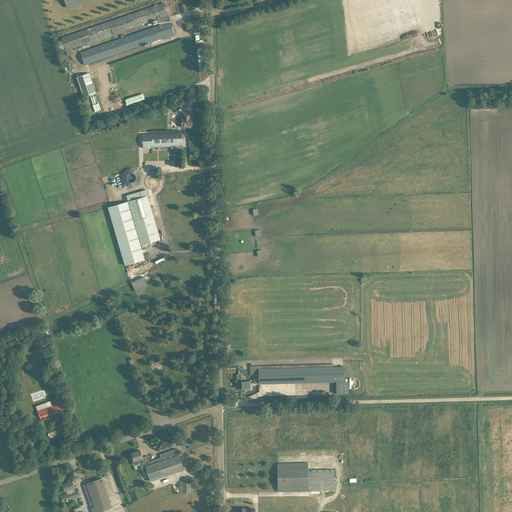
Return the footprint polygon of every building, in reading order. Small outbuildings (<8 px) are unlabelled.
[(64,0),(67,9),(68,8),(91,0),(64,0)] [(70,48),(82,44),(157,19),(159,26),(124,37),(123,35),(121,35),(121,38),(80,52),(84,65),(148,43),(149,45),(152,44),(151,41),(165,37),(166,39),(170,37),(170,35),(175,34),(164,3),(158,5),(157,4),(154,5),(154,6),(61,37),(62,40),(57,41),(60,51),(65,49),(67,56),(72,54),(70,48)] [(96,93),(89,73),(76,77),(83,98),(96,93)] [(191,112),(182,112),(182,119),(181,119),(181,127),(188,127),(188,126),(192,126),(192,118),(191,118),(191,112)] [(152,134),(152,148),(170,147),(182,146),(182,138),(183,138),(183,137),(182,137),(182,133),(152,134)] [(122,170),(123,187),(141,186),(140,169),(122,170)] [(160,239),(149,200),(146,190),(127,196),(128,202),(108,208),(124,266),(145,260),(140,245),(160,239)] [(137,291),(149,286),(144,276),(132,282),(137,291)] [(259,384),(264,384),(336,383),(337,394),(346,394),(345,393),(345,382),(345,368),(333,368),(333,365),(255,366),(250,366),(250,374),(259,374),(259,384)] [(251,389),(250,381),(242,382),(242,374),(237,374),(237,381),(236,381),(236,382),(235,382),(235,386),(239,386),(239,389),(242,389),(251,389)] [(51,396),(52,400),(54,400),(56,404),(54,404),(48,406),(48,407),(38,410),(37,410),(40,419),(52,415),(53,418),(55,417),(54,414),(63,411),(62,408),(57,394),(51,396)] [(56,422),(57,425),(49,428),(49,427),(42,429),(44,434),(48,433),(49,434),(48,434),(49,435),(50,437),(63,432),(59,421),(56,422)] [(161,458),(150,461),(145,463),(147,470),(151,481),(180,471),(184,470),(177,449),(160,454),(161,458)] [(150,461),(148,456),(143,458),(140,450),(132,453),(134,460),(138,459),(143,472),(147,470),(145,463),(150,461)] [(278,492),(308,491),(311,492),(335,491),(334,469),(308,470),(308,463),(277,463),(278,492)] [(112,507),(103,483),(102,478),(86,483),(87,484),(83,485),(85,490),(93,511),(97,511),(99,511),(112,507)] [(74,488),(75,487),(73,481),(62,485),(65,491),(66,494),(61,496),(63,502),(68,501),(67,500),(72,498),(72,499),(80,496),(78,490),(75,491),(74,488)] [(191,493),(191,482),(179,482),(180,493),(191,493)] [(318,511),(319,511),(306,511),(266,511),(266,508),(312,507),(311,495),(260,497),(260,508),(261,508),(261,511),(318,511)]
